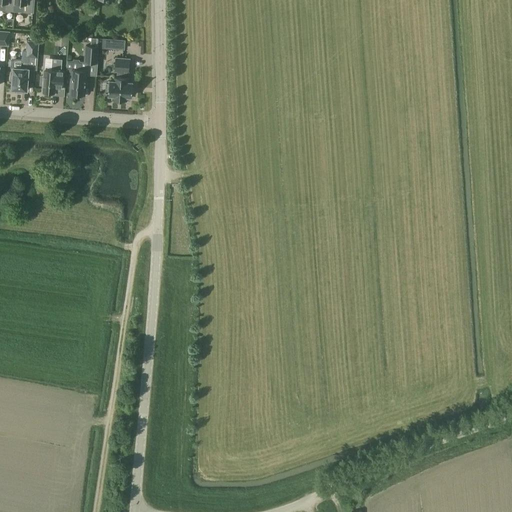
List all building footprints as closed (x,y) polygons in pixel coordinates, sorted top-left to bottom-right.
[(0,0),(0,10),(14,11),(14,0),(0,0)] [(14,0),(14,11),(33,13),(33,0),(14,0)] [(0,45),(8,46),(10,31),(0,30),(0,45)] [(26,57),(37,57),(38,34),(31,34),(30,42),(27,41),(26,57)] [(124,41),(104,39),(103,47),(123,49),(124,41)] [(96,63),(97,46),(85,45),(83,62),(96,63)] [(44,95),(52,95),(52,93),(54,93),(55,84),(63,85),(64,71),(61,71),(62,60),(52,59),(51,70),(44,70),(43,77),(40,76),(39,85),(43,85),(42,92),(44,93),(44,95)] [(70,95),(84,96),(85,75),(88,75),(88,67),(81,67),(81,62),(79,62),(79,59),(73,59),(73,61),(67,61),(67,70),(71,70),(71,72),(69,71),(69,78),(71,78),(70,95)] [(112,100),(126,101),(126,97),(131,97),(132,83),(128,82),(128,78),(124,78),(125,72),(128,72),(129,60),(115,59),(114,71),(118,71),(117,77),(114,77),(113,81),(109,81),(108,95),(112,95),(112,100)] [(15,92),(22,93),(22,90),(26,90),(28,60),(22,60),(21,68),(13,68),(12,75),(10,75),(10,82),(12,82),(11,89),(15,89),(15,92)]
